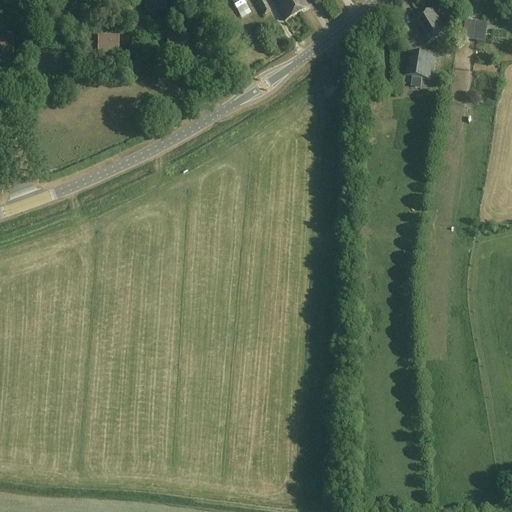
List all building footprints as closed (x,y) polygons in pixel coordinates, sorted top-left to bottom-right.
[(271,12),(264,0),(257,0),(256,1),(264,16),(271,12)] [(297,15),(288,0),(273,0),(278,9),(285,22),(297,15)] [(303,0),(288,0),(297,15),(308,8),(303,0)] [(466,0),(464,21),(463,21),(460,40),(478,42),(479,36),(486,37),(488,24),(473,22),(475,0),(466,0)] [(448,33),(434,9),(412,22),(427,46),(448,33)] [(506,45),(508,33),(497,31),(494,43),(506,45)] [(13,37),(0,36),(0,50),(5,51),(5,55),(13,55),(13,37)] [(188,37),(168,36),(168,51),(188,51),(188,37)] [(118,38),(99,37),(99,52),(118,52),(118,38)] [(60,52),(41,52),(41,66),(60,66),(60,52)] [(436,57),(406,53),(403,77),(433,81),(436,57)]
